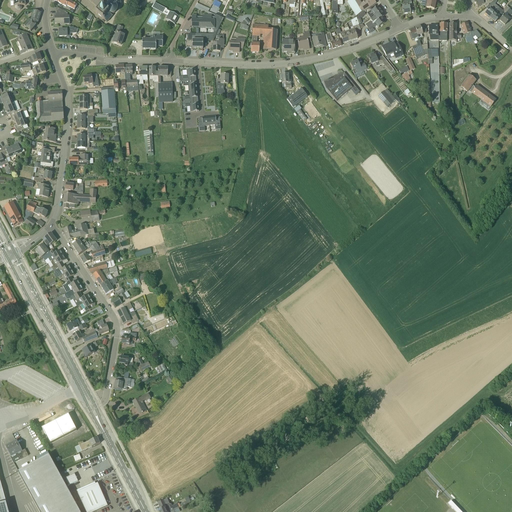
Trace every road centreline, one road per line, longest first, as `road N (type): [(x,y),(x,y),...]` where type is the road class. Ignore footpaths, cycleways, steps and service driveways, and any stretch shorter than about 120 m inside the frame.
road 1 (residential): [(198,62),(287,63),(399,28)]
road 2 (residential): [(103,401),(112,318),(50,225)]
road 3 (tertiary): [(50,225),(67,121),(53,53)]
road 4 (primary): [(81,386),(10,255)]
road 5 (primary): [(145,511),(81,386)]
